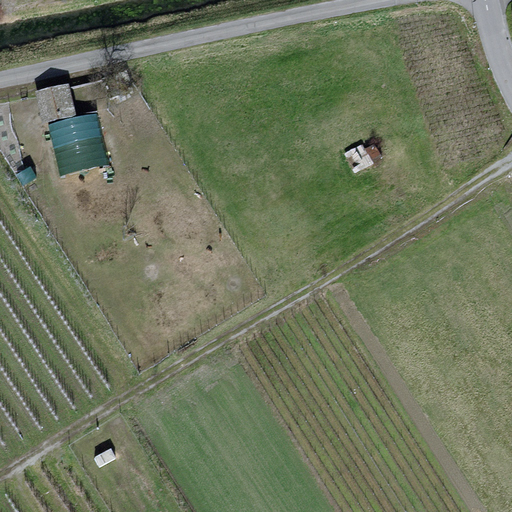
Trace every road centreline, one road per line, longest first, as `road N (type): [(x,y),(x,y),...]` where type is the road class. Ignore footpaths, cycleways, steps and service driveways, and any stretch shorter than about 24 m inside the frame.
road 1 (track): [(0,481),(511,157)]
road 2 (unclassified): [(379,0),(0,80)]
